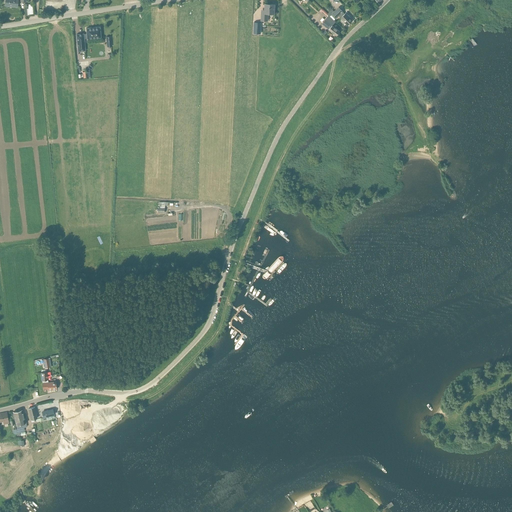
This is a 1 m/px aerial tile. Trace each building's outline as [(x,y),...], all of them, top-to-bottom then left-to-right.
[(29,8),(26,8),(26,15),(35,14),(33,4),(29,4),(29,8)] [(260,21),(268,22),(268,14),(274,14),(275,4),(265,4),(265,10),(261,10),(260,21)] [(341,18),(347,25),(353,20),(346,13),(345,14),(343,12),(338,7),(332,13),(332,14),(330,16),(334,20),(336,18),(339,16),(341,18)] [(329,29),(336,36),(340,32),(332,25),(336,22),(334,20),(330,16),(329,17),(328,16),(329,15),(322,8),(320,11),(321,12),(321,11),(327,17),(322,23),(329,29)] [(87,34),(84,34),(76,34),(78,51),(85,51),(84,39),(87,38),(87,39),(101,37),(100,27),(86,28),(87,34)] [(159,212),(165,213),(165,205),(168,205),(169,202),(165,202),(159,202),(159,207),(159,212)] [(281,254),(260,277),(266,282),(287,258),(281,254)] [(48,389),(48,390),(57,389),(56,382),(48,382),(48,374),(48,372),(41,372),(41,381),(42,381),(43,389),(48,389)] [(35,407),(28,409),(31,419),(37,417),(35,407)] [(22,410),(13,412),(16,424),(17,429),(16,429),(17,433),(17,435),(21,434),(20,432),(24,431),(23,427),(27,427),(26,422),(26,419),(24,419),(22,410)] [(0,421),(3,421),(3,424),(8,423),(8,420),(7,412),(0,413),(0,421)]
